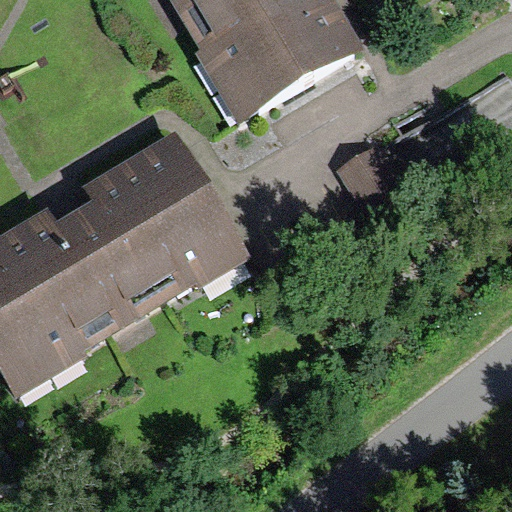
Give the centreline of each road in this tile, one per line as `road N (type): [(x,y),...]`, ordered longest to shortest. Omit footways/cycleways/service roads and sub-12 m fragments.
road 1 (unknown): [(511,40),(394,100),(241,196)]
road 2 (residential): [(511,357),(317,511)]
